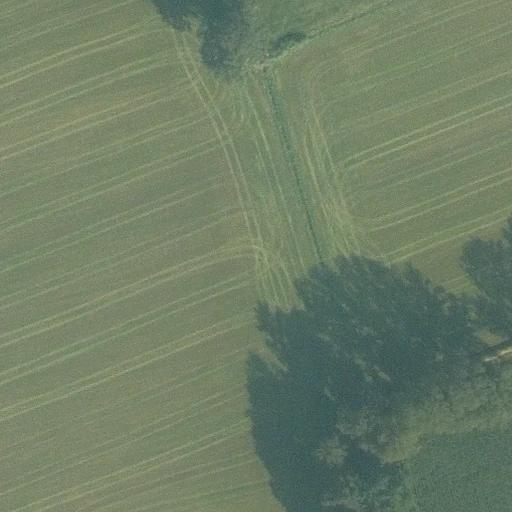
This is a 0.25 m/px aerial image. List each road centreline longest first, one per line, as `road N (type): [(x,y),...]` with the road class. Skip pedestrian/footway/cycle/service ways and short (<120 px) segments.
road 1 (track): [(226,0),(352,431)]
road 2 (track): [(376,511),(352,431),(511,365)]
